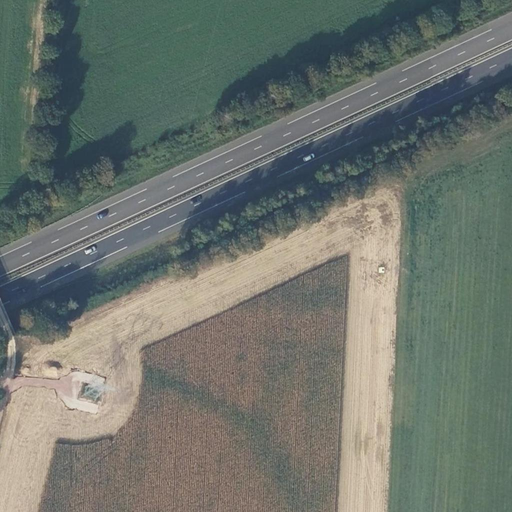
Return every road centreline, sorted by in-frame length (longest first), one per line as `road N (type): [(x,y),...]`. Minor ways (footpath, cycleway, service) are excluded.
road 1 (trunk): [(0,295),(511,57)]
road 2 (trunk): [(511,29),(0,267)]
